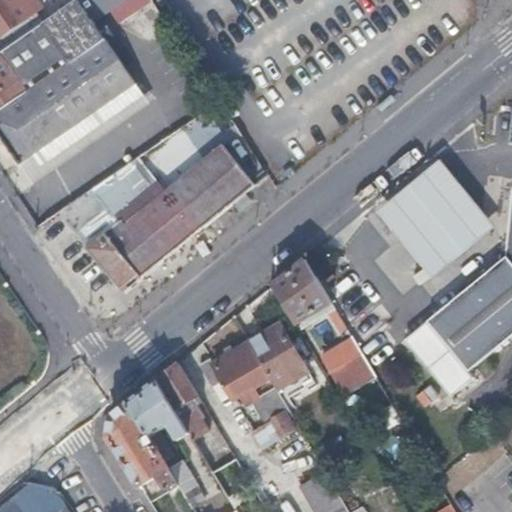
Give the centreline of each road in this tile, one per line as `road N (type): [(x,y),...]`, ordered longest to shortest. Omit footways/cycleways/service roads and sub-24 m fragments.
road 1 (tertiary): [(107,377),(511,48)]
road 2 (residential): [(107,377),(0,219)]
